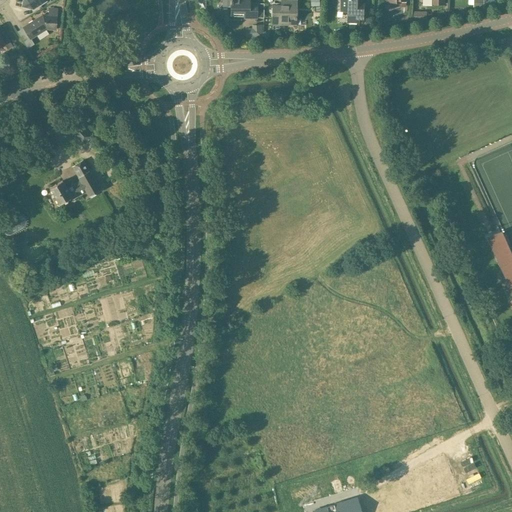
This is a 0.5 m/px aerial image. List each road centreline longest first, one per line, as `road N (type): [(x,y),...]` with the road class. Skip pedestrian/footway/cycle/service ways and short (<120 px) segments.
road 1 (residential): [(511,455),(363,124),(357,50)]
road 2 (tertiary): [(163,511),(196,280),(194,217)]
road 3 (residential): [(357,50),(511,20)]
road 4 (tertiary): [(173,89),(194,217)]
road 5 (tertiary): [(194,217),(192,88)]
